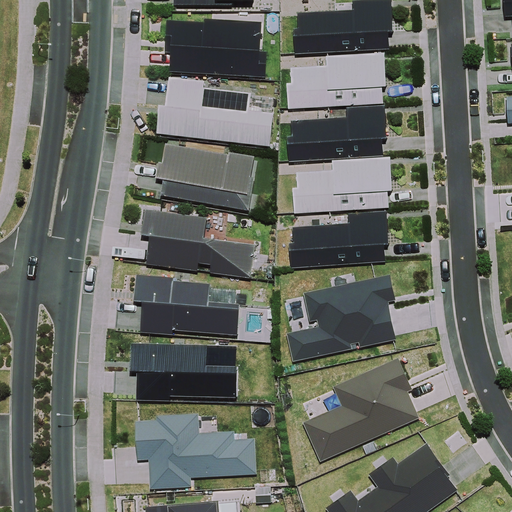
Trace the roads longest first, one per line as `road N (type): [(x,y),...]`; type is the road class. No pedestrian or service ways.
road 1 (residential): [(511,438),(469,323),(449,0)]
road 2 (secondary): [(99,0),(72,260)]
road 3 (secondary): [(33,258),(58,0)]
road 4 (secondary): [(26,511),(29,294)]
road 5 (secondary): [(69,296),(63,511)]
